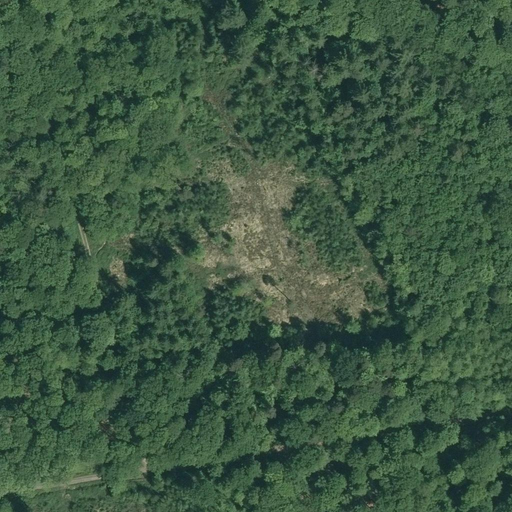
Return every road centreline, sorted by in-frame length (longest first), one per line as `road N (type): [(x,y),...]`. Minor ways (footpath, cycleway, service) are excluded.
road 1 (track): [(0,500),(317,449),(511,428)]
road 2 (track): [(153,476),(21,0)]
